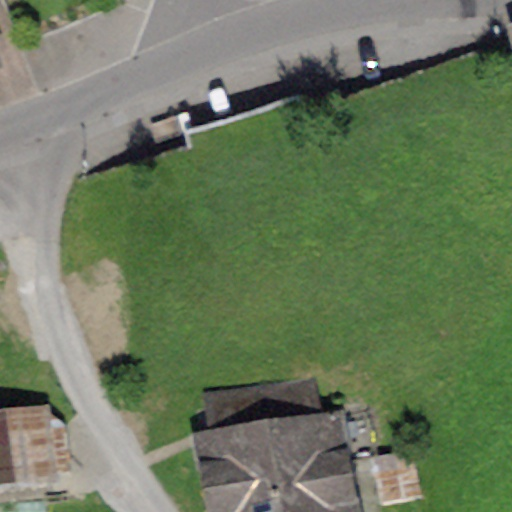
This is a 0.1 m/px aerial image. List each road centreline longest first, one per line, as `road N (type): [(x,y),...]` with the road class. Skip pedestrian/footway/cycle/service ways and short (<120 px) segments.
road 1 (residential): [(439,0),(294,27),(145,79)]
road 2 (residential): [(145,79),(0,130)]
